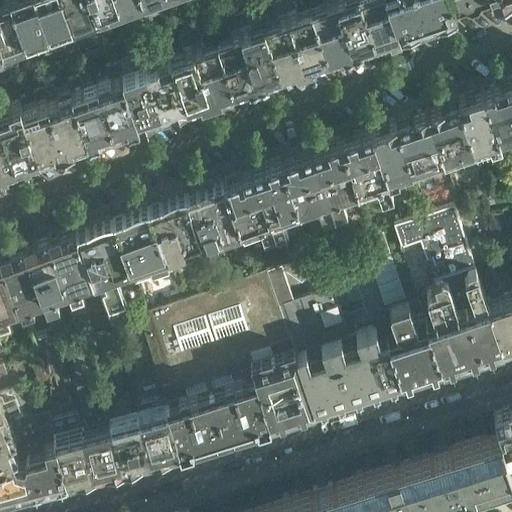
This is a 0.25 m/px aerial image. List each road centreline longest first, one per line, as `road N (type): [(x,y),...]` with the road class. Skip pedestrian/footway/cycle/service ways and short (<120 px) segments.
road 1 (residential): [(0,209),(511,27)]
road 2 (residential): [(511,368),(49,511)]
